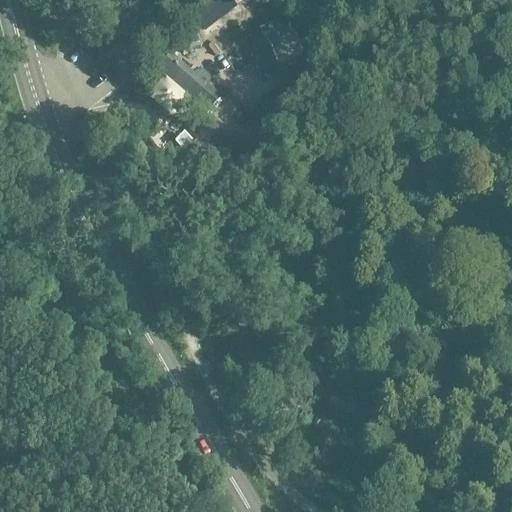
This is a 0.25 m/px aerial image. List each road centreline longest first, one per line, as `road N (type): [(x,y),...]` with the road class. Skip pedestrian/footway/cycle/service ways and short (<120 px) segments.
road 1 (secondary): [(250,511),(110,270),(44,117),(9,0)]
road 2 (unknown): [(96,109),(111,155),(103,205),(168,334),(283,511)]
road 3 (track): [(421,0),(408,34),(424,103),(439,111),(511,113)]
